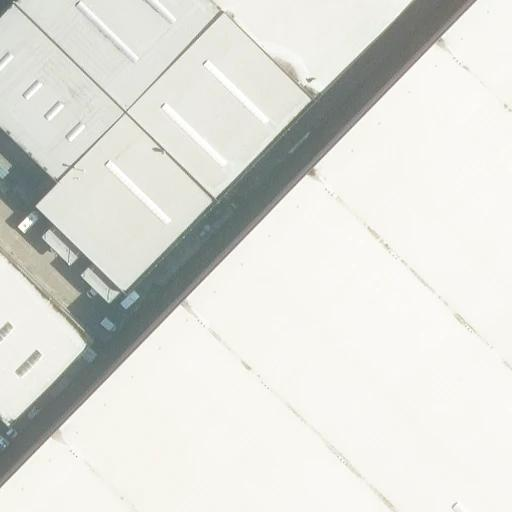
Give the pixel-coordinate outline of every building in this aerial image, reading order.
[(0,511),(511,511),(511,0),(467,0),(0,478),(0,511)] [(0,122),(57,179),(127,108),(16,0),(12,0),(0,13),(0,122)] [(16,0),(127,108),(218,197),(316,97),(411,0),(16,0)] [(127,108),(57,179),(54,182),(35,202),(51,218),(126,291),(218,197),(216,195),(127,108)] [(0,414),(9,423),(94,337),(0,245),(0,414)]
